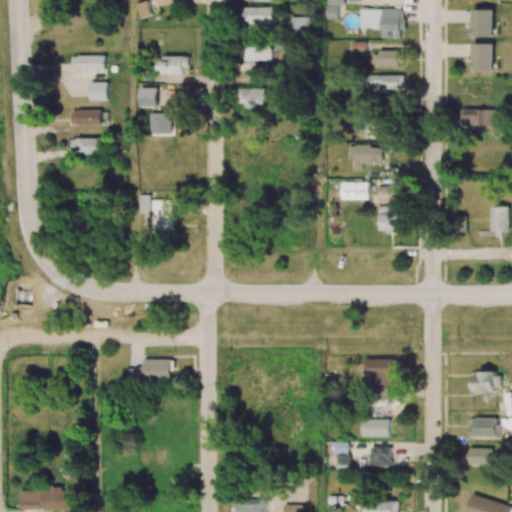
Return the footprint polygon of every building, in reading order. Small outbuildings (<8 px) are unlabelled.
[(338,19),(338,6),(327,5),(327,18),(338,19)] [(276,23),(275,7),(245,7),(245,24),(276,23)] [(360,27),(382,28),(382,37),(401,38),(401,30),(406,30),(406,19),(401,18),(402,9),(361,8),(360,27)] [(495,9),(474,9),(474,36),(495,37),(495,9)] [(314,17),(292,16),(292,35),(314,35),(314,17)] [(245,41),(245,61),(272,60),(271,41),(245,41)] [(495,43),(474,43),(474,71),(495,71),(495,43)] [(399,50),(379,50),(379,55),(371,55),(371,66),(399,67),(399,50)] [(105,55),(75,55),(75,70),(105,70),(105,55)] [(188,75),(188,55),(161,55),(161,74),(188,75)] [(405,75),(367,75),(368,88),(405,87),(405,75)] [(108,82),(90,82),(91,100),(109,100),(108,82)] [(139,106),(158,106),(158,88),(140,87),(139,106)] [(265,88),(239,88),(238,107),(264,108),(265,88)] [(498,126),(498,109),(461,109),(461,126),(498,126)] [(102,110),(73,110),(73,125),(102,125),(102,110)] [(173,113),(150,112),(150,134),(172,134),(173,113)] [(367,131),(368,116),(350,116),(350,130),(367,131)] [(108,138),(72,138),(72,154),(108,154),(108,138)] [(363,162),(383,162),(383,147),(372,148),(372,144),(349,145),(349,160),(354,160),(355,170),(363,170),(363,162)] [(151,214),(151,194),(139,194),(139,214),(151,214)] [(380,231),(407,230),(407,197),(389,197),(389,206),(379,206),(380,231)] [(173,233),(173,199),(152,200),(153,234),(173,233)] [(510,232),(510,205),(492,205),(492,232),(510,232)] [(399,358),(366,359),(367,385),(395,384),(394,375),(399,375),(399,358)] [(144,359),(144,367),(127,368),(128,382),(173,381),(173,359),(144,359)] [(475,391),(502,390),(502,372),(475,373),(475,391)] [(362,436),(390,437),(391,419),(362,418),(362,436)] [(497,437),(497,418),(471,418),(470,436),(497,437)] [(336,465),(349,465),(349,442),(335,442),(336,465)] [(393,448),(372,447),(372,465),(392,466),(393,448)] [(492,465),(492,448),(468,447),(467,465),(492,465)] [(21,510),(79,509),(79,491),(62,491),(62,489),(20,489),(21,510)] [(511,511),(511,505),(474,494),(467,511),(511,511)] [(235,511),(266,511),(267,498),(236,498),(235,511)] [(399,511),(400,501),(368,500),(368,511),(365,510),(365,511),(399,511)]
